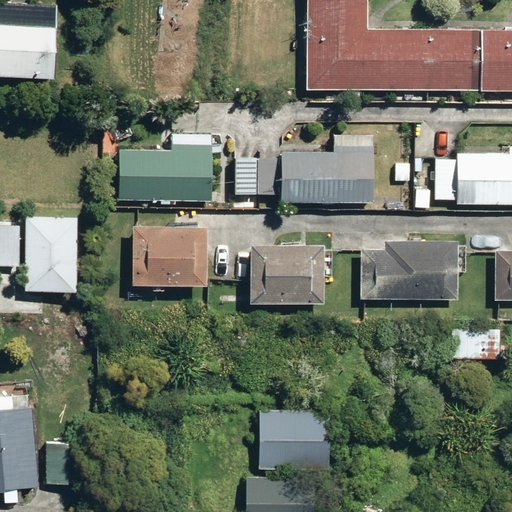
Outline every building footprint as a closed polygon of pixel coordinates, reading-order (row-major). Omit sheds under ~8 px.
[(302,0),(302,87),(405,88),(405,99),(424,99),(425,87),(511,87),(511,26),(365,25),(365,0),(302,0)] [(0,72),(49,73),(50,15),(0,14),(0,72)] [(157,200),(171,200),(171,197),(207,197),(208,131),(169,131),(169,146),(116,145),(116,196),(157,196),(157,200)] [(277,198),(370,199),(371,142),(331,141),(331,148),(277,147),(277,156),(256,155),(255,191),(277,191),(277,198)] [(454,201),(511,201),(511,144),(508,144),(508,150),(454,150),(454,156),(432,157),(431,196),(454,196),(454,201)] [(232,190),(252,191),(253,154),(233,154),(232,190)] [(413,205),(428,205),(428,187),(413,187),(413,205)] [(239,207),(259,207),(259,193),(239,193),(239,207)] [(77,217),(25,216),(25,225),(0,224),(0,266),(24,267),(24,291),(76,291),(77,217)] [(127,280),(202,282),(203,222),(128,221),(127,280)] [(357,295),(455,296),(456,253),(460,253),(459,269),(464,269),(465,250),(456,250),(456,238),(382,237),(381,246),(358,246),(357,295)] [(245,298),(321,300),(322,242),(246,240),(245,298)] [(491,297),(511,296),(511,246),(491,246),(491,297)] [(481,357),(503,356),(503,325),(480,325),(481,357)] [(0,484),(0,485),(2,499),(22,497),(21,483),(33,482),(25,390),(0,391),(0,484)] [(255,466),(325,466),(325,406),(255,406),(255,466)] [(44,440),(45,481),(73,480),(72,439),(44,440)] [(241,511),(309,511),(311,474),(243,472),(241,511)]
